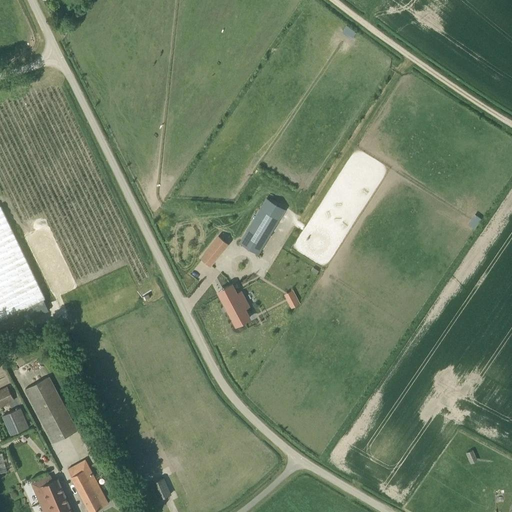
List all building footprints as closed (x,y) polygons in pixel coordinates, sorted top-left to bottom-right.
[(0,320),(45,298),(1,206),(0,205),(0,320)] [(259,254),(280,219),(261,207),(239,242),(259,254)] [(477,227),(482,218),(474,214),(470,224),(477,227)] [(210,265),(228,244),(219,236),(201,258),(210,265)] [(225,290),(219,294),(235,325),(247,319),(245,315),(248,313),(245,307),(248,305),(240,291),(237,293),(232,284),(224,288),(225,290)] [(53,443),(54,443),(78,430),(49,376),(24,389),(53,443)] [(0,406),(14,399),(8,386),(0,389),(0,406)] [(11,435),(29,427),(20,407),(3,415),(11,435)] [(474,449),(467,452),(470,462),(477,459),(474,449)] [(92,511),(109,503),(89,466),(71,476),(90,511),(92,511)] [(152,503),(157,500),(171,494),(164,478),(150,484),(145,487),(152,503)] [(72,511),(59,479),(52,481),(35,488),(44,511),(72,511)]
